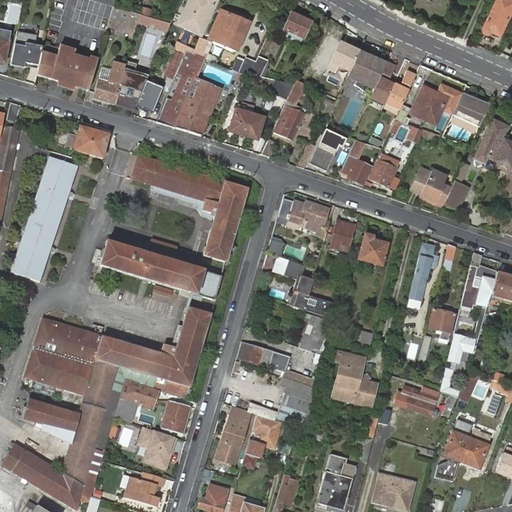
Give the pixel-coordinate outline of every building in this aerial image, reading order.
[(190,0),(179,26),(200,35),(216,0),(190,0)] [(511,0),(495,0),(491,10),(487,18),(482,27),(482,28),(482,29),(483,29),(483,30),(483,31),(484,32),(484,33),(485,33),(486,33),(486,34),(487,34),(488,33),(489,33),(490,33),(490,32),(491,32),(491,31),(493,28),(501,32),(511,9),(511,0)] [(113,8),(110,17),(109,21),(132,28),(130,33),(134,34),(139,15),(113,8)] [(142,10),(139,9),(138,14),(150,18),(152,11),(143,8),(142,10)] [(248,23),(220,12),(209,39),(207,42),(203,53),(207,55),(210,47),(210,43),(211,40),(227,48),(236,51),(248,23)] [(291,13),(283,30),(303,40),(311,22),(291,13)] [(132,28),(109,21),(107,27),(129,34),(130,32),(130,33),(132,28)] [(37,36),(17,32),(10,64),(32,69),(38,70),(42,48),(37,47),(35,46),(37,36)] [(203,53),(207,42),(200,39),(196,51),(194,55),(204,59),(205,60),(207,55),(203,53)] [(347,77),(360,50),(338,40),(324,69),(345,80),(347,77)] [(185,51),(194,55),(196,51),(177,42),(173,50),(183,55),(185,51)] [(58,51),(43,46),(42,48),(38,70),(36,76),(50,80),(58,82),(66,85),(73,87),(88,92),(96,64),(86,61),(77,58),(76,58),(75,59),(74,59),(74,60),(73,60),(73,61),(73,62),(71,61),(74,52),(60,47),(58,51)] [(374,90),(386,62),(360,50),(347,77),(374,90)] [(173,80),(156,123),(175,129),(195,80),(201,67),(204,59),(194,55),(185,51),(183,55),(173,80)] [(173,80),(183,55),(175,52),(165,76),(173,80)] [(218,60),(207,55),(205,60),(216,65),(218,60)] [(258,56),(255,62),(249,74),(260,77),(267,61),(258,56)] [(237,58),(231,71),(243,76),(244,73),(249,74),(255,62),(245,58),(244,61),(237,58)] [(274,64),(267,61),(260,77),(267,79),(274,64)] [(396,66),(386,62),(374,90),(370,98),(384,105),(385,104),(394,84),(389,82),(396,66)] [(124,69),(124,67),(114,64),(109,83),(98,79),(92,99),(115,106),(120,86),(119,86),(122,75),(124,69)] [(394,84),(385,104),(399,110),(401,105),(416,75),(407,71),(401,83),(403,84),(402,87),(395,84),(394,84)] [(120,86),(115,106),(133,111),(141,91),(145,82),(145,81),(123,75),(120,85),(120,86)] [(195,80),(175,129),(200,136),(220,90),(195,80)] [(66,85),(58,82),(59,87),(72,91),(73,87),(66,85)] [(305,86),(295,82),(294,85),(287,101),(286,102),(288,103),(286,107),(284,106),(272,132),(291,141),(305,111),(295,106),(298,101),(301,92),(305,86)] [(287,101),(294,85),(279,82),(273,94),(287,101)] [(452,115),(462,94),(441,84),(437,92),(422,85),(408,115),(436,128),(444,111),(452,115)] [(145,85),(135,109),(153,116),(162,92),(145,85)] [(301,92),(298,101),(302,103),(306,94),(301,92)] [(489,106),(462,94),(452,115),(479,128),(489,106)] [(336,100),(327,96),(325,100),(334,104),(336,100)] [(334,104),(325,100),(324,103),(327,105),(325,111),(329,114),(334,104)] [(19,107),(10,105),(6,121),(15,123),(19,107)] [(235,110),(228,132),(257,140),(263,119),(260,118),(252,115),(253,112),(253,110),(237,105),(235,110)] [(409,109),(401,105),(399,110),(394,121),(399,122),(407,125),(410,119),(406,118),(409,109)] [(347,116),(344,124),(350,127),(353,118),(347,116)] [(394,134),(399,122),(394,121),(392,126),(389,131),(394,134)] [(401,125),(395,137),(402,141),(408,129),(401,125)] [(0,225),(19,130),(5,127),(2,126),(0,134),(0,225)] [(83,153),(93,156),(102,159),(108,135),(80,127),(78,137),(68,134),(60,132),(56,146),(63,148),(74,151),(83,153)] [(417,143),(423,131),(413,127),(408,139),(417,143)] [(510,170),(508,175),(505,179),(500,191),(511,197),(511,195),(511,143),(503,139),(486,131),(473,159),(485,164),(483,169),(492,173),(494,168),(496,164),(510,170)] [(338,144),(341,138),(328,132),(326,137),(321,135),(309,164),(315,167),(325,172),(339,144),(338,144)] [(370,137),(367,143),(377,147),(380,142),(370,137)] [(268,141),(261,155),(269,158),(275,145),(268,141)] [(364,144),(355,141),(339,175),(340,176),(340,177),(346,179),(346,178),(362,185),(370,168),(357,161),(364,144)] [(304,169),(314,147),(308,145),(297,167),(304,169)] [(91,163),(93,156),(83,153),(81,161),(91,163)] [(377,162),(368,180),(387,188),(398,163),(388,159),(389,158),(381,154),(378,160),(380,160),(379,162),(377,162)] [(138,156),(131,178),(206,201),(203,211),(215,214),(203,256),(225,262),(246,190),(224,183),(138,156)] [(10,272),(39,282),(78,167),(48,157),(10,272)] [(467,167),(459,164),(452,178),(461,182),(467,167)] [(494,168),(508,175),(510,170),(496,164),(494,168)] [(428,180),(430,174),(421,169),(418,175),(428,180)] [(443,204),(450,189),(444,186),(443,187),(441,186),(445,177),(432,171),(430,174),(428,180),(418,175),(412,189),(421,193),(420,196),(435,203),(442,206),(443,204)] [(316,236),(324,238),(329,223),(325,221),(328,209),(305,201),(305,203),(294,200),(293,202),(282,199),(273,229),(283,233),(286,226),(297,229),(298,227),(299,225),(299,222),(318,229),(317,234),(316,236)] [(356,226),(358,219),(339,214),(337,221),(356,226)] [(348,252),(356,226),(337,221),(330,247),(348,252)] [(298,227),(317,234),(318,229),(299,222),(299,225),(298,227)] [(273,229),(270,237),(281,241),(283,233),(273,229)] [(358,260),(381,266),(387,244),(372,241),(373,237),(364,235),(358,260)] [(107,242),(99,266),(196,295),(214,301),(221,277),(203,272),(201,271),(204,261),(140,242),(137,251),(107,242)] [(455,247),(448,245),(442,269),(450,271),(455,247)] [(414,283),(412,283),(408,300),(411,301),(412,298),(418,300),(422,286),(424,286),(430,287),(431,281),(425,280),(429,267),(434,268),(437,258),(431,257),(433,249),(423,247),(414,283)] [(482,256),(473,253),(470,266),(464,292),(489,299),(490,295),(494,282),(482,279),(479,288),(473,286),(475,277),(477,268),(478,269),(482,256)] [(473,286),(479,288),(482,279),(494,282),(496,273),(478,269),(477,268),(475,277),(473,286)] [(511,277),(496,273),(490,295),(511,301),(511,277)] [(288,305),(330,319),(334,304),(325,301),(316,298),(308,296),(310,289),(301,286),(304,279),(298,277),(293,290),(288,305)] [(312,282),(304,279),(301,286),(310,289),(312,283),(312,282)] [(316,298),(316,296),(319,288),(320,286),(312,283),(310,289),(308,296),(316,298)] [(325,301),(334,304),(337,294),(329,291),(319,288),(316,296),(326,299),(325,301)] [(284,298),(285,292),(271,290),(270,296),(284,298)] [(160,391),(185,399),(188,387),(210,315),(187,308),(184,320),(177,344),(175,350),(163,346),(160,355),(102,337),(42,320),(25,377),(85,395),(80,410),(79,416),(28,401),(22,420),(43,426),(41,431),(70,444),(62,474),(14,446),(2,466),(76,510),(111,389),(121,393),(125,380),(160,391)] [(439,339),(448,341),(454,314),(433,309),(429,329),(437,330),(436,334),(440,335),(439,339)] [(316,354),(322,356),(324,352),(323,352),(326,338),(324,337),(327,331),(326,331),(328,321),(312,315),(308,324),(313,327),(310,334),(312,334),(311,338),(304,335),(301,343),(302,344),(300,349),(311,352),(316,354)] [(313,327),(308,324),(304,335),(311,338),(312,334),(310,334),(313,327)] [(369,349),(373,334),(358,330),(354,345),(369,349)] [(425,336),(418,361),(425,362),(430,338),(425,336)] [(455,336),(448,366),(454,368),(457,369),(461,351),(471,353),(474,340),(455,336)] [(241,342),(236,358),(243,360),(252,363),(260,365),(260,366),(285,371),(290,358),(264,350),(246,344),(241,342)] [(332,398),(370,407),(376,385),(367,382),(369,376),(360,374),(364,359),(338,353),(336,361),(341,363),(332,398)] [(450,395),(457,397),(459,394),(459,393),(450,390),(451,388),(449,387),(453,371),(445,369),(439,392),(450,395)] [(282,378),(316,389),(316,382),(285,371),(282,378)] [(467,402),(479,375),(469,371),(459,394),(457,397),(467,402)] [(316,389),(282,378),(280,385),(286,388),(278,412),(250,403),(247,411),(275,420),(303,429),(316,389)] [(125,380),(121,393),(114,417),(128,422),(130,423),(136,404),(153,409),(160,391),(125,380)] [(490,388),(498,391),(501,383),(493,380),(490,388)] [(507,401),(511,402),(511,387),(501,383),(498,391),(509,395),(507,401)] [(474,396),(484,400),(488,387),(478,384),(474,396)] [(404,408),(430,416),(438,392),(422,387),(421,392),(404,387),(402,395),(408,396),(404,408)] [(442,414),(448,417),(457,397),(450,395),(442,414)] [(161,428),(182,434),(190,407),(169,401),(161,428)] [(382,408),(390,410),(392,403),(384,401),(382,408)] [(247,411),(233,407),(226,426),(229,427),(224,442),(222,441),(216,459),(234,464),(240,447),(244,432),(251,412),(247,411)] [(390,411),(384,409),(381,421),(387,423),(390,411)] [(273,448),(281,423),(275,420),(256,414),(252,429),(258,431),(255,442),(273,448)] [(365,436),(373,438),(377,421),(378,419),(370,417),(365,436)] [(174,438),(144,428),(138,445),(149,448),(144,461),(166,468),(172,452),(169,451),(174,438)] [(323,441),(325,435),(305,431),(303,429),(302,436),(323,441)] [(443,456),(461,462),(470,439),(453,432),(443,456)] [(373,438),(352,437),(351,446),(361,447),(358,461),(367,463),(374,439),(373,438)] [(470,439),(461,462),(479,469),(488,446),(470,439)] [(261,450),(247,446),(245,454),(256,457),(258,458),(261,450)] [(245,454),(241,465),(253,469),(256,457),(245,454)] [(334,511),(343,511),(355,469),(355,467),(346,465),(347,459),(330,454),(327,469),(331,470),(331,472),(325,471),(316,503),(327,506),(326,510),(334,511)] [(495,472),(511,478),(511,476),(511,457),(502,454),(495,472)] [(367,463),(358,461),(355,467),(355,469),(365,472),(367,463)] [(456,466),(438,463),(436,477),(453,480),(456,466)] [(154,475),(143,472),(141,481),(130,478),(124,498),(156,508),(159,499),(152,497),(156,485),(162,487),(165,479),(164,478),(154,475)] [(371,503),(406,511),(407,511),(415,483),(378,474),(371,503)] [(278,494),(273,511),(276,511),(278,509),(281,510),(283,503),(290,505),(297,482),(289,480),(290,477),(284,475),(282,484),(281,484),(278,494)] [(198,508),(211,511),(220,511),(227,490),(210,485),(205,499),(201,498),(198,508)] [(233,496),(227,511),(261,511),(262,510),(243,504),(245,499),(233,496)] [(98,499),(91,497),(89,503),(97,505),(98,499)] [(94,511),(97,505),(89,503),(86,511),(94,511)]
